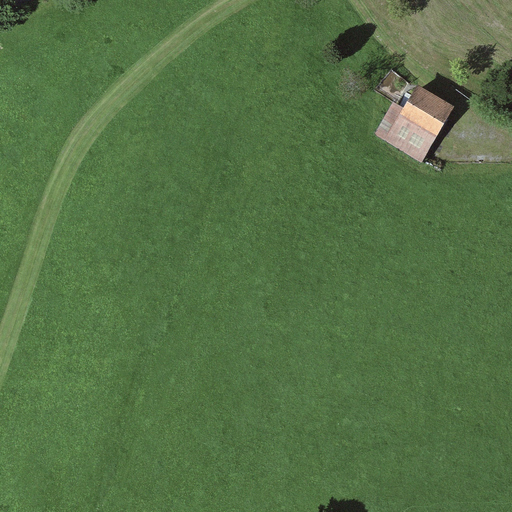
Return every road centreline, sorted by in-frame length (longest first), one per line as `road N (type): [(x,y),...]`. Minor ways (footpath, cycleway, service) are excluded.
road 1 (track): [(0,377),(55,197),(91,128),(219,0)]
road 2 (track): [(356,0),(414,72),(473,123)]
